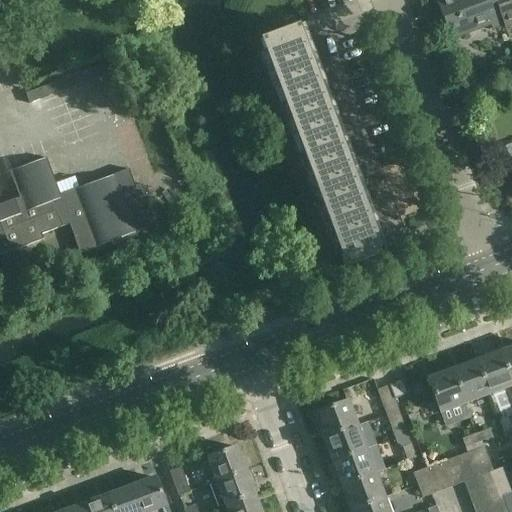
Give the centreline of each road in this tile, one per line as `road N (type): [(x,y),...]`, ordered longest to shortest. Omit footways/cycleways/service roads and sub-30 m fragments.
road 1 (residential): [(487,270),(402,0)]
road 2 (residential): [(0,450),(248,357)]
road 3 (residential): [(391,217),(327,36),(334,21),(386,0)]
road 4 (residential): [(248,357),(487,270)]
road 5 (residential): [(306,511),(248,357)]
